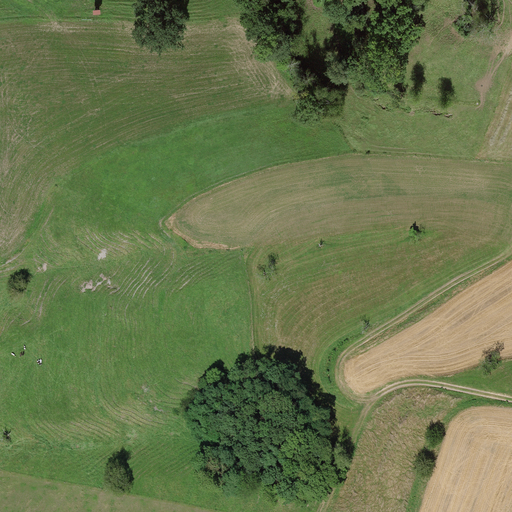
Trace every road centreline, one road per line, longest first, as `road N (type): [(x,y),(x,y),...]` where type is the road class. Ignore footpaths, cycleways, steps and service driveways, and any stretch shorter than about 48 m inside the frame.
road 1 (track): [(318,511),(368,401),(340,383),(346,351),(511,246)]
road 2 (track): [(511,402),(424,384),(368,401)]
